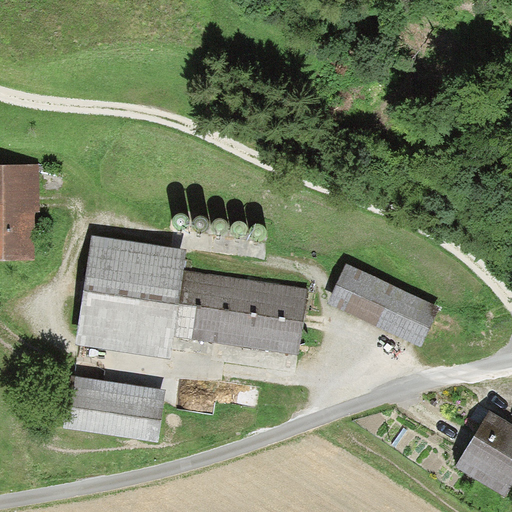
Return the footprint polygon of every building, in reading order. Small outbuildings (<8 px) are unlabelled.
[(0,167),(0,260),(34,260),(33,168),(0,167)] [(185,251),(96,236),(76,347),(167,362),(171,339),(182,271),(185,251)] [(347,266),(328,303),(422,350),(441,313),(347,266)] [(308,289),(182,271),(171,339),(297,357),(308,289)] [(167,393),(73,377),(64,429),(159,445),(167,393)] [(511,424),(490,412),(457,468),(506,496),(511,485),(511,424)]
